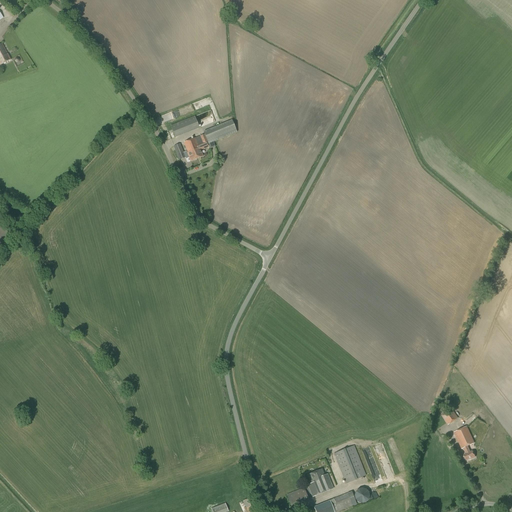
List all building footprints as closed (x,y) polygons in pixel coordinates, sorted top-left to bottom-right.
[(8,54),(2,43),(0,44),(0,65),(11,60),(8,54)] [(165,121),(179,116),(176,110),(162,115),(165,121)] [(175,138),(199,128),(195,116),(170,126),(175,138)] [(214,116),(200,122),(202,126),(215,120),(214,116)] [(204,134),(184,142),(188,154),(187,154),(190,161),(197,159),(194,152),(195,152),(194,150),(199,148),(198,145),(208,142),(212,140),(213,142),(237,132),(232,121),(208,130),(209,132),(204,134)] [(195,152),(194,152),(197,159),(202,157),(203,156),(201,150),(209,146),(208,144),(209,144),(209,143),(208,143),(208,142),(198,145),(199,148),(194,150),(195,152)] [(179,160),(186,158),(180,144),(173,146),(179,160)] [(458,418),(453,411),(452,410),(443,416),(444,418),(447,423),(448,425),(458,418)] [(462,447),(466,454),(463,455),(466,461),(471,458),(472,459),(475,457),(472,451),(470,452),(468,446),(475,443),(467,426),(454,433),(461,447),(462,447)] [(345,484),(366,476),(354,446),(333,454),(345,484)] [(324,475),(321,469),(308,475),(312,483),(307,485),(312,497),(333,489),(328,474),(324,475)] [(291,507),(297,504),(309,500),(304,488),(286,495),(291,507)] [(362,504),(366,503),(369,500),(370,496),(369,492),(366,489),(362,488),(358,489),(355,492),(354,496),(355,500),(358,502),(362,504)] [(315,511),(337,511),(356,504),(352,492),(329,500),(314,507),(315,511)] [(247,511),(253,511),(258,510),(252,497),(243,501),(247,511)] [(212,511),(225,511),(228,511),(225,503),(211,507),(212,511)]
